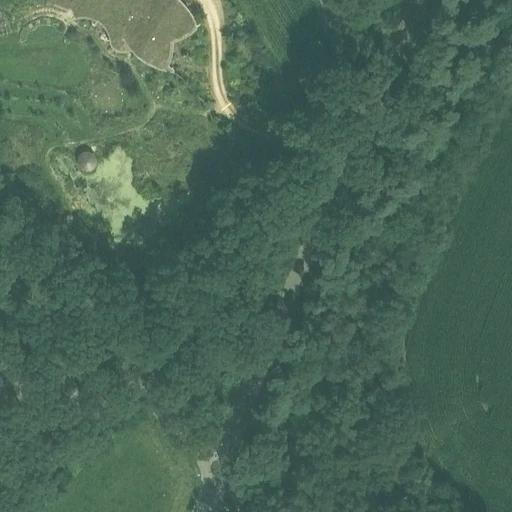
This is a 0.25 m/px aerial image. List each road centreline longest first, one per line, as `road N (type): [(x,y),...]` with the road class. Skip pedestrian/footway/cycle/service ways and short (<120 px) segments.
road 1 (unclassified): [(215,478),(422,0)]
road 2 (unclassified): [(215,478),(128,361),(0,243)]
